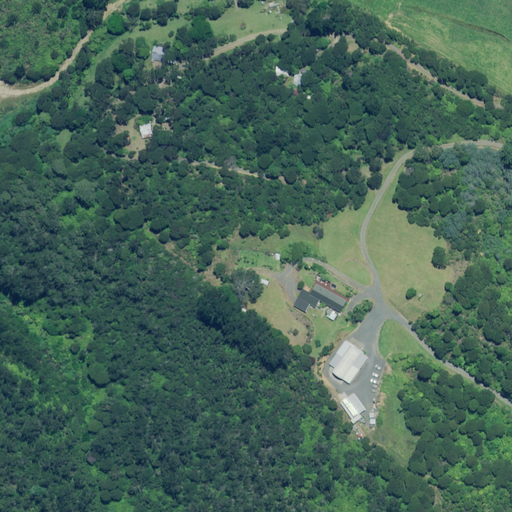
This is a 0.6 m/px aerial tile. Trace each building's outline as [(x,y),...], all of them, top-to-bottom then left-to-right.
[(165,61),(167,48),(156,46),(153,59),(165,61)] [(289,76),(290,66),(278,66),(277,75),(289,76)] [(306,86),(307,74),(296,73),(295,85),(306,86)] [(144,138),(154,136),(152,123),(142,125),(144,138)] [(342,312),(348,301),(318,284),(313,293),(304,288),(295,305),(307,312),(312,304),(318,308),(322,300),(342,312)] [(345,341),(329,364),(334,368),(332,371),(349,384),(368,358),(345,341)] [(345,401),(357,416),(366,410),(354,394),(345,401)] [(363,417),(361,414),(351,421),(354,424),(363,417)]
